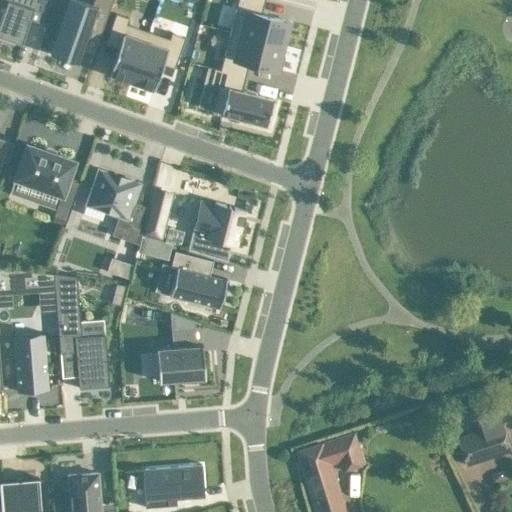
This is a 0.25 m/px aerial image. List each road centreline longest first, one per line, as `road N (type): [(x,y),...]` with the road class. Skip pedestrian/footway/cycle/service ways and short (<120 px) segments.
road 1 (residential): [(309,185),(0,77)]
road 2 (residential): [(256,418),(0,438)]
road 3 (residential): [(256,418),(309,185)]
road 4 (residential): [(309,185),(354,0)]
